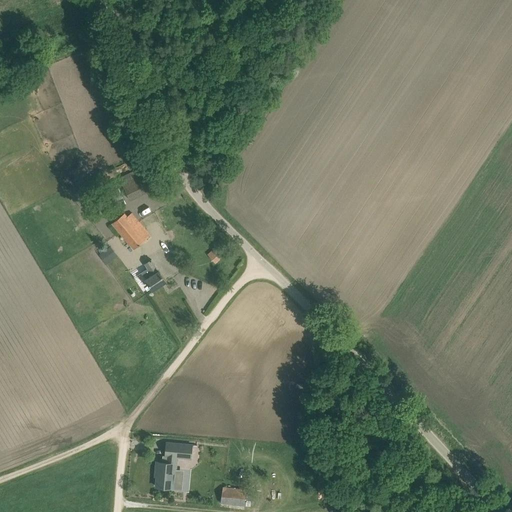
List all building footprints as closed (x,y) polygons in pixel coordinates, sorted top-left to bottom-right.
[(132,172),(119,178),(130,200),(143,193),(152,189),(141,167),(132,172)] [(111,197),(115,206),(125,202),(121,193),(111,197)] [(150,236),(131,213),(128,215),(125,212),(112,223),(134,249),(150,236)] [(224,254),(217,246),(208,254),(215,262),(224,254)] [(106,264),(114,259),(106,249),(99,254),(106,264)] [(167,281),(164,277),(155,263),(152,259),(144,264),(148,268),(142,272),(143,275),(139,278),(148,292),(152,289),(153,290),(167,281)] [(157,461),(155,486),(172,488),(173,469),(177,469),(178,458),(192,459),(193,444),(167,442),(165,456),(167,456),(167,462),(157,461)] [(246,505),(248,490),(223,487),(221,503),(246,505)]
